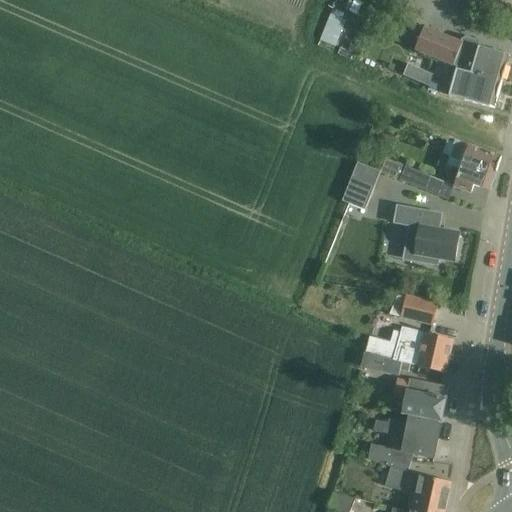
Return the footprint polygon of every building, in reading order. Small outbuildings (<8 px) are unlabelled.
[(462,0),(459,10),(471,14),(475,0),(462,0)] [(320,41),(336,48),(347,21),(331,15),(320,41)] [(458,68),(502,81),(509,56),(475,46),(475,44),(474,41),(464,39),(461,40),(460,42),(423,27),(414,50),(458,68)] [(418,66),(441,75),(446,64),(422,55),(418,66)] [(403,75),(414,79),(429,86),(434,74),(408,63),(403,75)] [(450,95),(475,103),(494,108),(502,81),(458,68),(450,95)] [(456,141),(449,158),(463,163),(454,187),(471,193),(474,185),(489,190),(501,156),(483,150),(470,146),(456,141)] [(387,158),(381,172),(400,180),(406,166),(387,158)] [(406,166),(400,180),(431,192),(436,179),(406,166)] [(342,197),(365,207),(372,189),(349,179),(342,197)] [(439,212),(398,204),(396,213),(400,214),(398,222),(410,225),(405,251),(430,256),(429,264),(444,267),(446,259),(455,261),(461,234),(436,229),(439,212)] [(433,325),(438,304),(406,296),(405,298),(398,296),(390,315),(433,325)] [(394,360),(401,362),(446,373),(454,341),(422,333),(403,328),(394,360)] [(368,354),(365,369),(381,372),(384,357),(368,354)] [(403,412),(411,414),(442,420),(449,387),(410,379),(410,382),(398,380),(395,395),(406,398),(403,412)] [(376,432),(392,435),(405,438),(406,434),(438,440),(442,420),(411,414),(408,424),(390,420),(389,424),(378,421),(376,432)] [(392,467),(407,470),(410,471),(413,455),(434,459),(438,440),(406,434),(405,438),(392,435),(389,449),(372,445),(369,460),(387,466),(392,467)] [(401,491),(407,470),(392,467),(386,486),(401,491)] [(445,511),(452,483),(450,482),(419,476),(416,493),(412,492),(408,509),(419,511),(445,511)] [(329,508),(341,511),(351,511),(356,499),(334,493),(329,508)]
